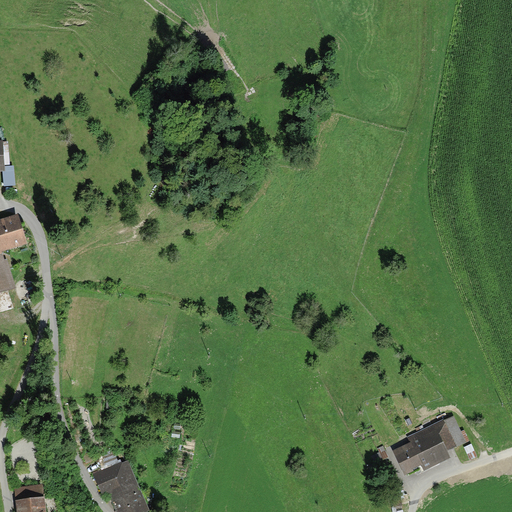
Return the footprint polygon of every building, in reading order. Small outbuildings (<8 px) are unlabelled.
[(1,165),(0,148),(0,147),(0,174),(4,174),(5,188),(13,188),(13,165),(1,165)] [(0,291),(8,290),(0,261),(0,252),(22,246),(16,221),(0,225),(0,291)] [(447,454),(465,446),(453,420),(409,441),(412,447),(395,455),(405,477),(423,469),(448,457),(447,454)] [(101,459),(104,470),(117,466),(114,456),(101,459)] [(141,511),(123,467),(97,478),(105,497),(114,493),(122,511),(141,511)]
